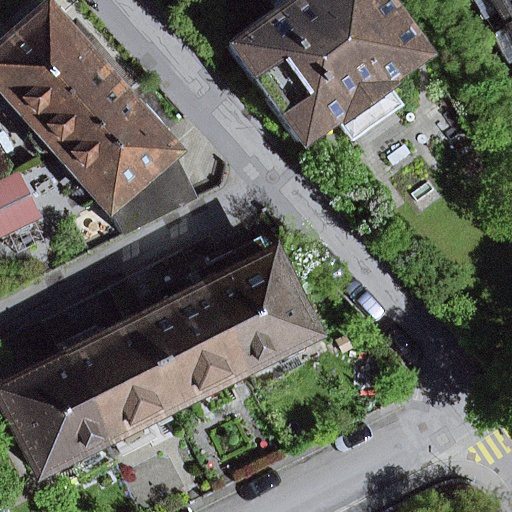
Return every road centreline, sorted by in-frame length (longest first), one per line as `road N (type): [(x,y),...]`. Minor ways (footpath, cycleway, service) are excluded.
road 1 (residential): [(458,404),(128,0)]
road 2 (residential): [(255,511),(458,404)]
